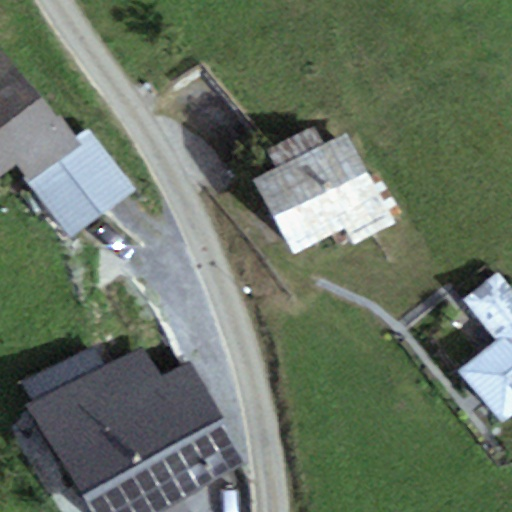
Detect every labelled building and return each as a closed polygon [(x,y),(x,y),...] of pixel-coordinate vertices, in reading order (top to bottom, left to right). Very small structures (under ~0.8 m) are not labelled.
[(0,178),(17,166),(29,182),(80,145),(76,139),(3,40),(0,42),(0,178)] [(280,168),(257,180),(296,253),(345,228),(355,247),(398,225),(349,131),(325,144),(317,127),(270,150),(280,168)] [(88,130),(76,139),(80,145),(29,182),(71,240),(136,190),(88,130)] [(497,341),(459,371),(502,425),(511,417),(511,288),(499,272),(464,301),(497,341)] [(29,406),(88,511),(167,511),(253,465),(192,358),(164,373),(146,342),(106,364),(95,345),(26,383),(36,402),(29,406)]
